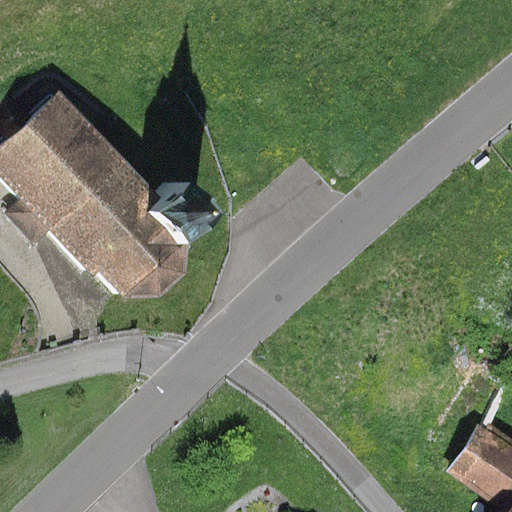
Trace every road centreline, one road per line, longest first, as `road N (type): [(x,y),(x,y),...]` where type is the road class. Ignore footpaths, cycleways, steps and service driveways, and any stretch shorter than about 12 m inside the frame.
road 1 (residential): [(511,98),(218,358)]
road 2 (residential): [(400,511),(348,450),(273,383),(218,358)]
road 3 (residential): [(218,358),(57,511)]
road 4 (residential): [(218,358),(138,350),(0,379)]
